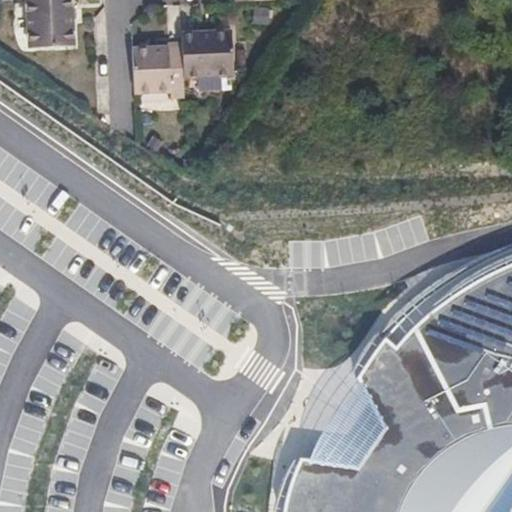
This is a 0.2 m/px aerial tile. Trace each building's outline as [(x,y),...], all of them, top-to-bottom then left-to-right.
[(74,49),(71,0),(28,0),(30,50),(74,49)] [(232,32),(183,33),(183,49),(184,79),(198,78),(231,77),(233,77),(232,32)] [(183,49),(132,50),(133,95),(140,95),(164,94),(185,94),(184,79),(183,49)] [(232,91),(231,77),(198,78),(199,92),(232,91)] [(165,105),(164,94),(140,95),(141,106),(165,105)] [(511,511),(511,252),(497,258),(425,299),(385,339),(357,378),(386,429),(370,448),(356,470),(300,461),(290,488),(285,511),(511,511)]
